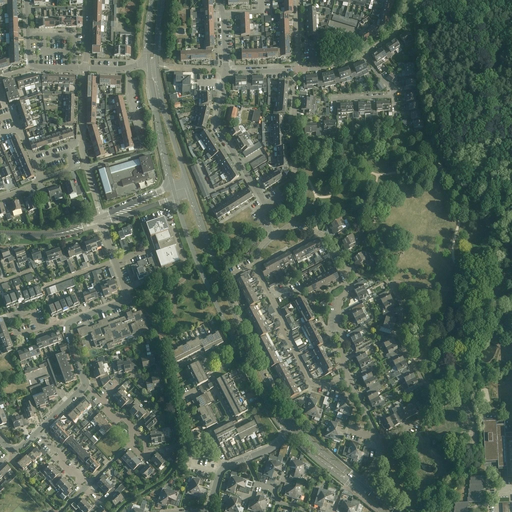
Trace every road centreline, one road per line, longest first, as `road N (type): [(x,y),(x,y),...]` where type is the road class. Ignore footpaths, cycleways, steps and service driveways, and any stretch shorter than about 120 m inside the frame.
road 1 (tertiary): [(296,424),(235,318),(188,186)]
road 2 (tertiary): [(175,198),(212,302),(288,432)]
road 3 (residential): [(376,439),(416,423),(427,392),(400,344),(401,306),(388,282),(346,273)]
road 4 (residential): [(272,236),(260,197),(216,126),(224,71)]
road 5 (residential): [(350,384),(311,381),(255,264)]
road 6 (residential): [(64,327),(129,301),(102,224)]
road 7 (unknown): [(114,262),(49,286),(29,268),(0,278)]
road 8 (tertiary): [(148,63),(172,186)]
road 9 (tertiary): [(188,186),(156,65)]
road 10 (residential): [(26,0),(30,67),(83,68)]
